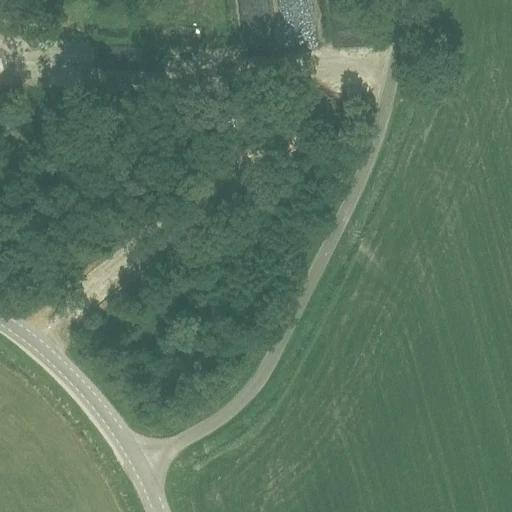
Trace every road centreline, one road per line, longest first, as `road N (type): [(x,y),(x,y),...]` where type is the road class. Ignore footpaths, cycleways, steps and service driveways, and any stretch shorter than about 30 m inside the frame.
road 1 (unclassified): [(138,469),(231,409),(256,373),(360,183),(402,0)]
road 2 (tertiary): [(138,469),(96,407),(0,320)]
